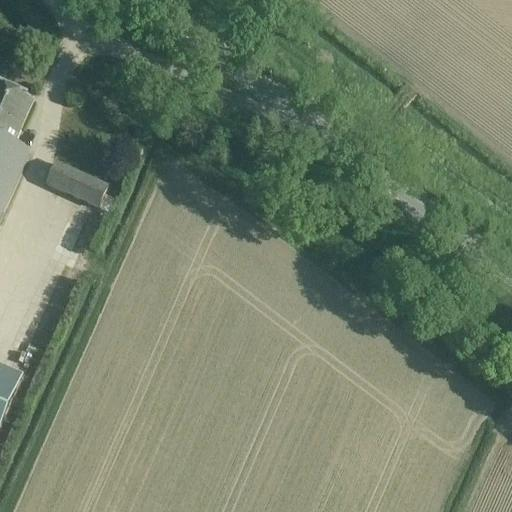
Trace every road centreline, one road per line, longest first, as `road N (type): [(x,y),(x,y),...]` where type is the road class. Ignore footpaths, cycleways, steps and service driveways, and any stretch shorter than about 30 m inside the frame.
road 1 (track): [(511,358),(119,58),(106,40)]
road 2 (tertiary): [(511,275),(145,0)]
road 3 (track): [(228,0),(511,212)]
road 4 (track): [(308,277),(348,228),(511,299)]
